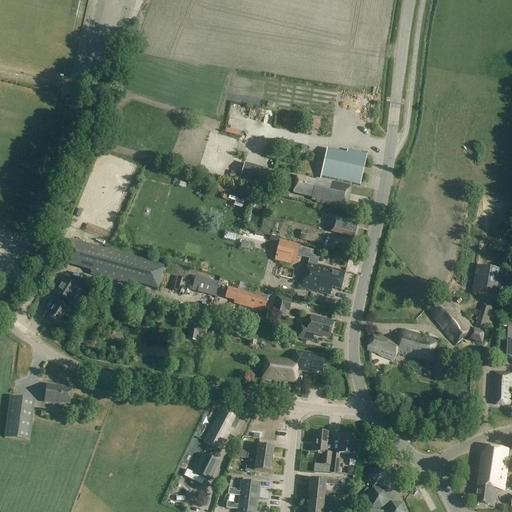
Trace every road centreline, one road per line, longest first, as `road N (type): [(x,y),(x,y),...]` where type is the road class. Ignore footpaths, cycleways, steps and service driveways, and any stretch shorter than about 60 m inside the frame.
road 1 (tertiary): [(365,405),(353,349),(356,314),(409,0)]
road 2 (unclassified): [(295,405),(107,378),(55,357),(0,320)]
